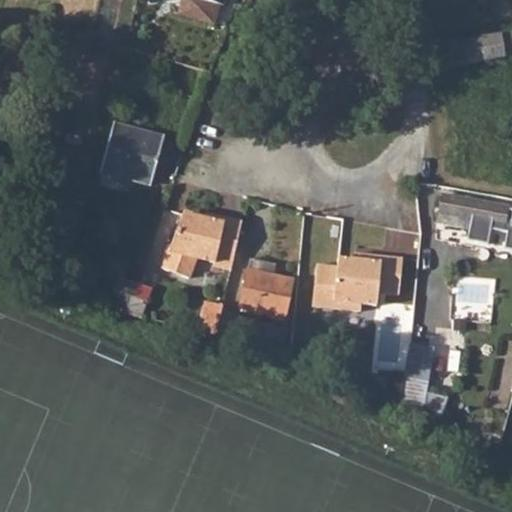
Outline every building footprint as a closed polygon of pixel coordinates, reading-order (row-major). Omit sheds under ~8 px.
[(511,33),(450,44),(453,66),(511,56),(511,33)] [(163,136),(112,122),(98,173),(149,188),(163,136)] [(503,250),(511,251),(511,208),(508,209),(508,207),(442,195),(437,223),(469,229),(467,241),(488,244),(491,230),(507,233),(503,250)] [(231,268),(241,222),(225,218),(205,216),(204,218),(183,213),(163,268),(189,277),(196,257),(215,261),(214,265),(231,268)] [(397,295),(402,259),(367,255),(367,261),(352,259),(337,257),(336,266),(316,263),(310,305),(358,311),(359,304),(374,306),(376,293),(397,295)] [(247,272),(273,278),(276,265),(250,260),(247,272)] [(273,278),(247,272),(238,308),(283,317),(292,282),(273,278)] [(136,285),(117,278),(106,307),(126,314),(136,285)] [(151,290),(136,285),(126,314),(141,317),(151,290)] [(202,330),(218,333),(221,317),(224,304),(208,301),(202,330)] [(218,333),(244,340),(249,324),(221,317),(218,333)] [(285,334),(249,324),(244,340),(281,349),(285,334)] [(400,354),(399,335),(384,337),(385,356),(400,354)] [(431,349),(409,345),(398,406),(418,416),(423,392),(431,349)] [(418,416),(435,425),(445,398),(423,392),(418,416)]
